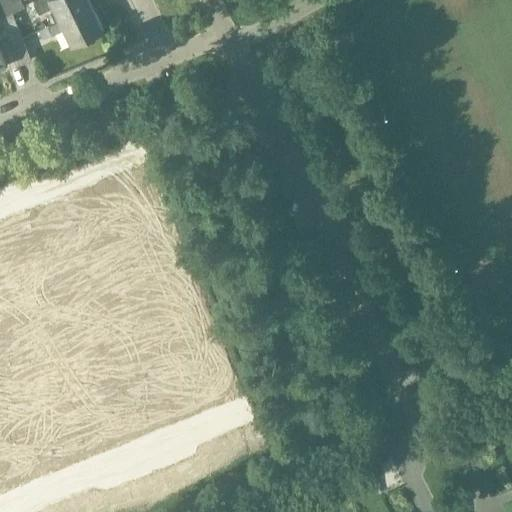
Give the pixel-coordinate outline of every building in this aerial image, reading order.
[(0,16),(10,12),(23,7),(19,0),(5,0),(0,2),(0,16)] [(58,20),(91,4),(88,0),(40,0),(33,4),(38,14),(51,7),(58,20)] [(70,44),(102,28),(91,4),(58,20),(47,26),(51,35),(63,30),(70,44)] [(10,12),(0,16),(0,19),(2,27),(8,41),(20,36),(10,12)] [(30,60),(20,37),(20,36),(8,41),(18,65),(30,60)] [(11,420),(0,424),(0,451),(9,473),(31,464),(26,450),(40,444),(22,400),(6,407),(11,420)] [(0,476),(9,473),(0,451),(0,476)]
